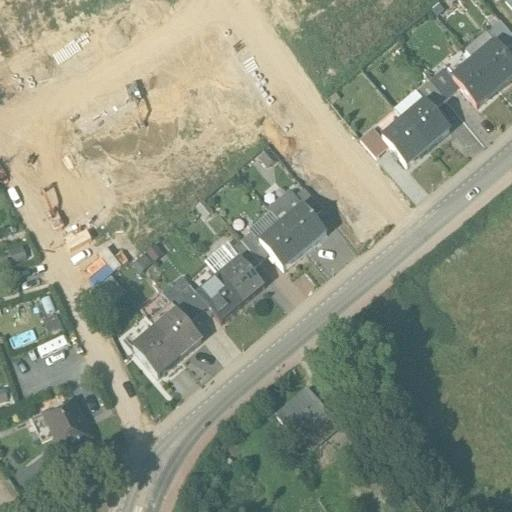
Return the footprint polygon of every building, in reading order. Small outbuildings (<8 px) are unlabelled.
[(511,66),(495,46),(473,64),(497,92),(511,78),(511,66)] [(473,64),(451,83),(474,111),(497,92),(473,64)] [(448,133),(425,105),(403,124),(427,151),(448,133)] [(86,150),(58,111),(27,133),(55,173),(86,150)] [(427,151),(403,124),(380,143),(404,171),(427,151)] [(322,213),(304,193),(295,201),(304,212),(312,221),(322,213)] [(304,212),(282,230),(304,256),(326,238),(312,221),(304,212)] [(282,230),(260,248),(282,275),(304,256),(282,230)] [(241,264),(219,282),(242,309),(264,291),(241,264)] [(198,299),(198,300),(207,311),(220,327),(242,309),(219,282),(198,299)] [(197,320),(171,289),(162,297),(188,328),(197,320)] [(198,299),(190,289),(180,297),(198,319),(207,311),(198,300),(198,299)] [(162,297),(160,295),(138,313),(156,334),(179,362),(201,344),(188,328),(162,297)] [(156,334),(134,353),(157,380),(179,362),(156,334)] [(307,393),(277,420),(302,448),(332,421),(307,393)] [(72,406),(44,420),(62,456),(90,442),(72,406)]
